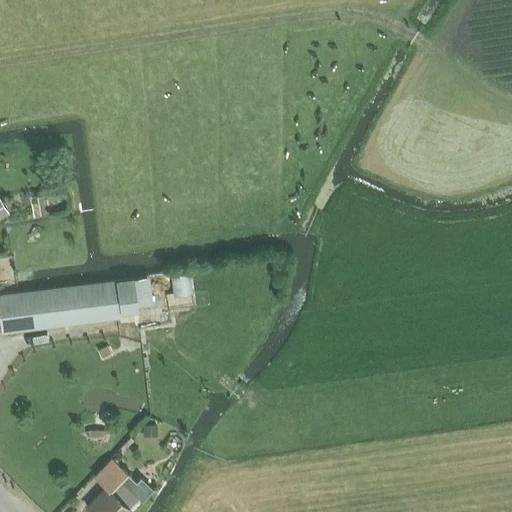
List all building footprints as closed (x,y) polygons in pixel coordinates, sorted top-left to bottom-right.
[(20,214),(46,210),(43,190),(17,194),(20,214)] [(0,218),(9,213),(0,198),(0,218)] [(190,273),(172,276),(174,297),(193,295),(190,273)] [(139,310),(135,277),(117,279),(0,294),(0,321),(1,333),(123,317),(122,312),(139,310)] [(97,349),(102,358),(112,353),(108,344),(97,349)] [(145,424),(145,436),(157,435),(157,423),(145,424)] [(91,511),(123,511),(128,508),(128,507),(138,495),(142,499),(153,488),(140,476),(137,480),(112,456),(93,476),(105,488),(86,507),(91,511)]
